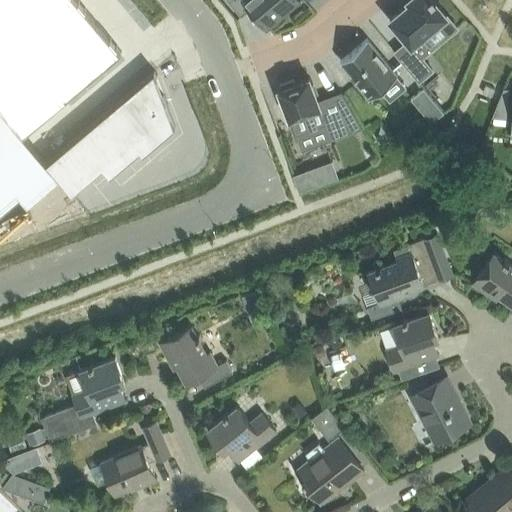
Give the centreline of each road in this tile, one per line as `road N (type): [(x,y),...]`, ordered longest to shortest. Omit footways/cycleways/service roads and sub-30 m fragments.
road 1 (unclassified): [(219,71),(254,186),(0,283)]
road 2 (residential): [(353,511),(511,429)]
road 3 (residential): [(364,0),(312,42),(219,71)]
road 4 (residential): [(204,486),(166,395),(145,386)]
